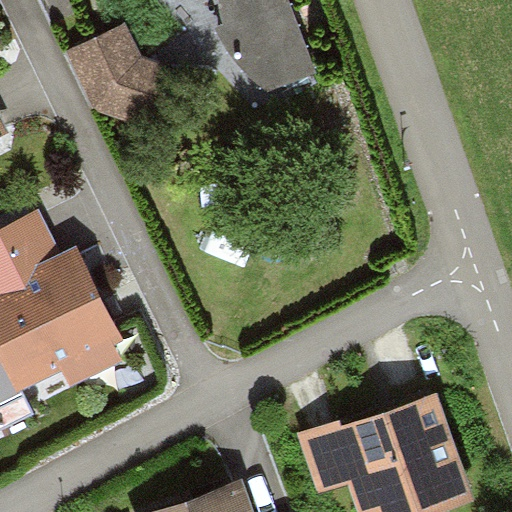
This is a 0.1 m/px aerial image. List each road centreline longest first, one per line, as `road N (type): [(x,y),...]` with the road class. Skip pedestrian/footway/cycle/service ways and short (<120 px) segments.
road 1 (residential): [(464,257),(0,509)]
road 2 (tertiary): [(374,0),(464,257)]
road 3 (tertiary): [(464,257),(511,391)]
